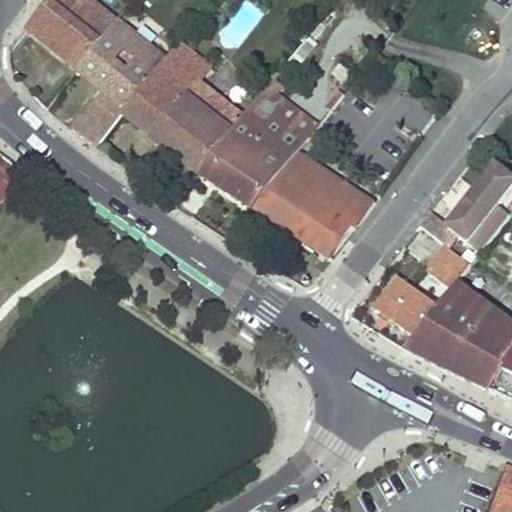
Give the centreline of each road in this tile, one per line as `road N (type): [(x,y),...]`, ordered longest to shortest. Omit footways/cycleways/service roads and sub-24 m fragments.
road 1 (secondary): [(305,335),(88,180),(0,98)]
road 2 (residential): [(511,84),(305,335)]
road 3 (tertiary): [(253,511),(323,463),(371,378)]
road 4 (secondary): [(511,441),(371,378)]
